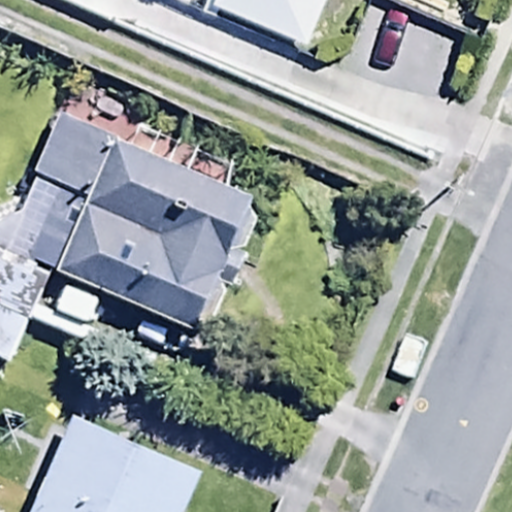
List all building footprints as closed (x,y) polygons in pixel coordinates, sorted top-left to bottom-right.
[(308,58),(332,0),(202,0),(217,6),(212,17),(308,58)] [(260,220),(62,133),(37,190),(92,214),(79,245),(44,230),(25,272),(203,350),(260,220)] [(0,323),(30,336),(52,288),(0,264),(0,323)] [(30,336),(0,323),(0,376),(9,381),(30,336)] [(191,511),(201,490),(75,436),(41,511),(191,511)]
